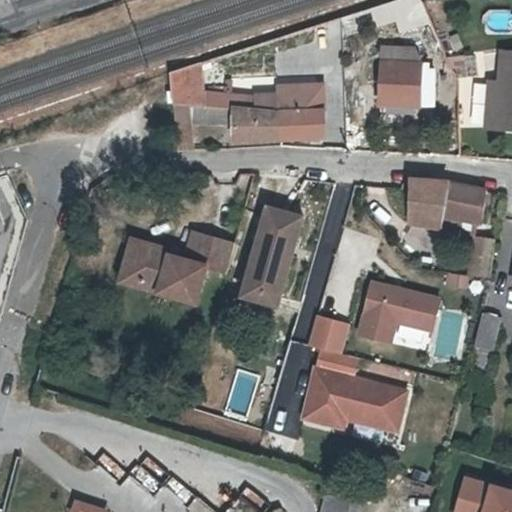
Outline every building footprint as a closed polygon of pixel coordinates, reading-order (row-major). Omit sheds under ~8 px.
[(496,124),(511,125),(511,50),(500,49),(496,79),(496,124)] [(478,77),(474,55),(449,58),(460,79),(478,77)] [(377,105),(421,108),(422,69),(422,60),(378,58),(377,105)] [(202,63),(167,72),(175,150),(193,150),(189,105),(229,109),(229,143),(325,137),(324,106),(325,82),(275,84),(275,91),(253,92),(253,95),(232,93),(234,80),(224,79),(223,91),(204,91),(202,63)] [(422,69),(421,108),(432,108),(433,70),(422,69)] [(483,123),(496,124),(496,79),(488,80),(483,123)] [(448,178),(408,176),(406,223),(439,230),(442,220),(481,226),(486,187),(448,178)] [(265,204),(236,295),(275,307),(302,215),(265,204)] [(191,230),(183,257),(164,251),(163,245),(126,234),(111,283),(193,307),(205,268),(224,274),(234,242),(191,230)] [(489,278),(492,239),(478,237),(471,277),(489,278)] [(468,276),(447,272),(444,285),(465,289),(468,276)] [(441,299),(370,280),(358,334),(392,342),(397,321),(433,331),(441,299)] [(503,320),(484,315),(476,346),(470,371),(488,376),(503,320)] [(354,377),(317,367),(304,416),(343,427),(347,413),(354,415),(352,419),(396,431),(407,392),(354,377)] [(511,511),(511,488),(461,475),(450,511),(511,511)] [(364,511),(324,501),(320,511),(364,511)] [(105,511),(106,511),(76,502),(72,511),(105,511)]
